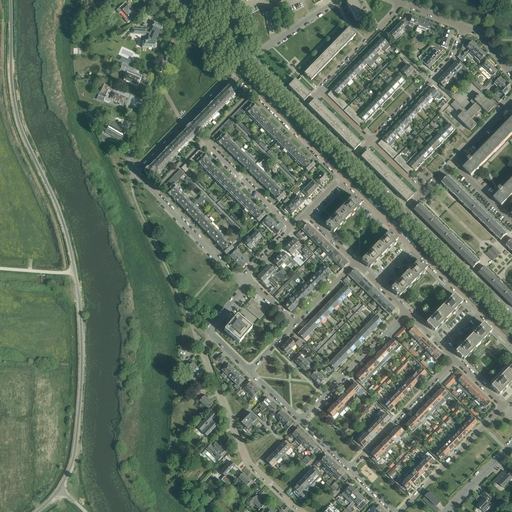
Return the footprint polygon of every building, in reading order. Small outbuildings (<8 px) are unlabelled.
[(233,0),(234,1),(234,0),(237,0),(239,2),(242,0),(254,0),(259,11),(264,9),(265,13),(271,11),(270,5),(280,0),(281,0),(280,0),(295,0),(300,9),(318,0),(233,0)] [(359,6),(359,5),(356,0),(350,0),(346,2),(356,21),(365,17),(360,8),(362,7),(361,5),(359,6)] [(119,8),(116,10),(119,14),(122,11),(127,17),(124,19),(127,23),(130,21),(138,15),(126,1),(119,8)] [(111,8),(104,14),(107,17),(114,11),(111,8)] [(417,26),(418,26),(420,20),(412,17),(410,20),(408,19),(406,17),(404,19),(409,24),(410,23),(408,25),(413,27),(414,24),(414,25),(417,26)] [(395,28),(400,33),(407,25),(409,24),(404,19),(395,28)] [(418,26),(417,28),(425,31),(426,29),(428,23),(420,20),(418,26)] [(133,28),(132,30),(138,30),(137,34),(146,35),(146,33),(149,34),(147,38),(149,39),(148,39),(148,40),(148,41),(146,41),(145,41),(143,41),(143,42),(142,42),(142,48),(145,48),(156,49),(156,43),(155,43),(155,41),(160,30),(161,30),(163,26),(154,22),(152,26),(153,27),(152,30),(151,30),(150,33),(146,31),(146,30),(133,28)] [(433,34),(436,26),(428,23),(426,29),(429,30),(429,33),(433,34)] [(356,35),(349,28),(334,43),(341,50),(347,43),(348,45),(350,43),(349,42),(356,35)] [(395,28),(389,34),(396,40),(397,42),(402,37),(401,37),(403,36),(400,33),(395,28)] [(442,37),(444,38),(450,41),(453,33),(445,30),(442,37)] [(446,49),(450,41),(444,38),(442,43),(441,46),(432,43),(431,46),(436,48),(439,49),(442,51),(443,50),(444,48),(446,49)] [(382,39),(377,44),(382,49),(385,52),(390,46),(388,45),(382,39)] [(461,61),(463,59),(469,54),(476,46),(472,41),(467,39),(464,46),(466,47),(469,50),(467,51),(464,53),(465,54),(461,57),(460,56),(458,58),(461,61)] [(334,43),(319,58),(326,65),(332,59),(334,60),(335,58),(334,57),(341,50),(334,43)] [(377,44),(372,49),(377,54),(382,49),(377,44)] [(406,46),(402,50),(407,55),(411,51),(406,46)] [(473,58),(475,56),(481,50),(476,46),(469,54),(473,58)] [(439,54),(442,51),(439,49),(436,48),(435,50),(433,49),(427,55),(435,62),(441,56),(439,54)] [(372,49),(367,54),(375,62),(380,57),(378,55),(377,54),(372,49)] [(475,56),(473,58),(479,64),(481,62),(480,60),(486,55),(483,52),(484,52),(482,49),(481,50),(475,56)] [(367,54),(362,59),(367,64),(370,67),(375,62),(367,54)] [(427,55),(421,61),(423,62),(429,68),(435,62),(427,55)] [(121,56),(118,61),(130,66),(132,61),(121,56)] [(319,72),(326,65),(319,58),(304,74),(306,76),(306,77),(308,78),(311,81),(318,74),(319,75),(321,73),(319,72)] [(362,59),(357,64),(362,69),(367,64),(362,59)] [(481,67),(478,70),(481,73),(483,71),(490,78),(497,72),(487,61),(481,67)] [(456,62),(451,67),(457,73),(458,73),(461,70),(462,69),(464,66),(463,65),(460,62),(458,64),(456,62)] [(128,70),(130,66),(123,63),(120,70),(127,73),(123,80),(137,87),(141,79),(140,78),(142,75),(128,70)] [(357,64),(352,69),(357,74),(359,76),(364,71),(362,69),(357,64)] [(407,65),(401,71),(407,77),(413,71),(407,65)] [(464,66),(462,69),(469,76),(472,73),(469,71),(464,66)] [(456,74),(457,73),(451,67),(447,71),(453,77),(453,78),(456,75),(456,74)] [(352,69),(347,75),(352,80),(357,74),(352,69)] [(447,71),(442,76),(448,82),(449,83),(452,80),(451,79),(453,77),(447,71)] [(347,75),(342,80),(347,85),(352,80),(347,75)] [(399,76),(394,81),(400,87),(403,84),(405,81),(399,76)] [(446,84),(448,82),(442,76),(437,81),(444,88),(447,84),(446,84)] [(500,88),(505,83),(503,81),(503,80),(500,77),(494,84),(496,87),(497,86),(500,88)] [(391,78),(386,83),(389,86),(395,92),(397,89),(398,89),(400,87),(394,81),(391,78)] [(295,79),(288,87),(295,93),(294,95),(295,96),(297,95),(304,102),(310,95),(295,79)] [(492,82),(489,79),(482,87),(484,89),(489,84),(492,82)] [(342,80),(337,85),(342,90),(347,85),(342,80)] [(229,86),(218,97),(225,104),(234,95),(232,93),(238,86),(232,81),(228,85),(229,86)] [(122,106),(122,104),(123,105),(123,104),(124,103),(125,100),(126,98),(108,90),(108,91),(106,90),(108,86),(101,83),(98,91),(100,92),(98,95),(105,98),(104,101),(109,103),(111,99),(121,104),(120,105),(122,106)] [(506,83),(505,83),(500,88),(499,90),(505,95),(508,92),(507,92),(511,88),(506,83)] [(337,85),(332,90),(334,92),(334,93),(337,95),(342,90),(337,85)] [(389,86),(384,91),(390,97),(393,95),(393,94),(395,92),(389,86)] [(432,88),(427,93),(432,98),(434,100),(437,97),(440,99),(443,95),(438,90),(436,92),(432,88)] [(384,91),(379,96),(385,102),(387,100),(388,99),(388,100),(390,97),(384,91)] [(427,93),(422,98),(427,103),(432,98),(427,93)] [(467,112),(464,110),(460,114),(457,118),(470,131),(476,125),(470,119),(475,115),(477,116),(478,114),(477,113),(482,108),(487,114),(493,108),(479,94),(476,98),(476,97),(475,98),(475,99),(474,99),(473,98),(470,101),(473,105),(467,112)] [(495,94),(492,97),(498,103),(500,100),(495,94)] [(379,96),(374,101),(380,107),(383,105),(383,104),(385,102),(379,96)] [(211,118),(225,104),(218,97),(213,102),(212,102),(208,106),(209,106),(204,111),(211,118)] [(422,98),(417,103),(422,108),(424,110),(429,105),(427,103),(422,98)] [(330,114),(320,104),(315,99),(308,106),(315,113),(313,114),(315,116),(317,115),(323,121),(330,114)] [(455,100),(450,105),(460,114),(464,110),(455,100)] [(374,101),(369,106),(375,112),(377,110),(378,110),(380,107),(374,101)] [(417,103),(412,108),(417,113),(422,108),(417,103)] [(252,104),(250,106),(248,108),(246,110),(246,111),(256,121),(262,115),(256,109),(257,108),(252,104)] [(369,106),(364,112),(370,118),(373,115),(375,112),(369,106)] [(412,108),(407,114),(412,118),(417,113),(412,108)] [(189,125),(198,133),(198,132),(211,118),(204,111),(190,125),(190,124),(189,125)] [(364,112),(359,117),(361,119),(364,122),(365,123),(367,120),(368,120),(370,118),(364,112)] [(345,129),(330,114),(323,121),(330,127),(329,129),(330,131),(332,129),(338,136),(345,129)] [(407,114),(402,119),(407,123),(412,118),(407,114)] [(256,121),(266,131),(272,125),(262,115),(256,121)] [(467,165),(463,168),(466,171),(469,173),(471,176),(475,173),(475,172),(480,167),(511,134),(511,118),(510,120),(476,155),(472,159),(470,157),(468,160),(470,162),(468,164),(467,165)] [(402,119),(397,124),(402,129),(405,131),(410,126),(407,123),(402,119)] [(108,120),(103,129),(106,130),(105,132),(113,137),(115,134),(122,138),(126,131),(108,120)] [(239,125),(245,131),(247,130),(240,123),(239,125)] [(397,124),(392,129),(397,134),(400,136),(405,131),(402,129),(397,124)] [(449,124),(444,129),(450,135),(452,133),(455,130),(449,124)] [(187,127),(195,136),(198,133),(189,125),(187,127)] [(266,131),(276,141),(283,135),(272,125),(266,131)] [(195,136),(187,127),(186,128),(187,129),(173,143),(180,149),(194,136),(195,137),(195,136)] [(242,135),(243,133),(237,127),(235,129),(242,135)] [(441,127),(436,132),(439,134),(445,140),(447,138),(450,135),(444,129),(441,127)] [(347,144),(354,151),(361,144),(345,129),(338,136),(345,142),(344,144),(345,145),(347,144)] [(392,129),(387,134),(392,139),(397,134),(392,129)] [(247,130),(245,131),(252,138),(254,136),(247,130)] [(249,142),(250,140),(243,133),(242,135),(249,142)] [(221,136),(216,141),(220,145),(221,144),(227,150),(233,144),(223,134),(221,136)] [(387,134),(382,139),(385,142),(387,144),(387,145),(389,147),(395,142),(392,139),(387,134)] [(439,134),(434,139),(440,145),(442,143),(445,140),(439,134)] [(293,146),(283,135),(276,141),(287,152),(293,146)] [(431,137),(426,142),(429,144),(435,150),(437,148),(440,145),(434,139),(431,137)] [(233,144),(227,150),(237,160),(243,153),(245,151),(235,142),(233,144)] [(180,149),(173,143),(168,148),(168,147),(164,151),(164,152),(159,157),(166,163),(180,149)] [(260,143),(259,144),(266,151),(267,149),(260,143)] [(429,144),(424,150),(430,156),(432,153),(435,150),(429,144)] [(287,152),(297,162),(303,156),(293,146),(287,152)] [(255,148),(262,155),(264,153),(257,147),(255,148)] [(383,165),(367,150),(361,157),(367,164),(366,165),(368,167),(369,166),(376,172),(383,165)] [(424,150),(419,155),(425,161),(427,158),(430,156),(424,150)] [(243,153),(237,160),(248,171),(254,164),(254,163),(256,161),(245,151),(243,153)] [(275,157),(269,151),(267,152),(274,159),(275,157)] [(416,152),(411,157),(414,160),(420,166),(422,164),(422,163),(425,161),(419,155),(416,152)] [(203,154),(198,159),(196,161),(197,161),(207,171),(213,165),(207,159),(208,158),(203,154)] [(270,163),(272,161),(265,155),(263,156),(270,163)] [(308,172),(313,166),(315,165),(310,160),(309,161),(303,156),(297,162),(298,162),(308,172)] [(157,173),(166,163),(159,157),(148,168),(147,167),(143,171),(149,177),(155,171),(157,173)] [(411,157),(406,163),(408,165),(411,168),(413,170),(415,171),(417,168),(420,166),(414,160),(411,157)] [(259,181),(265,175),(254,164),(248,171),(249,171),(259,181)] [(282,164),(281,165),(287,172),(289,170),(282,164)] [(207,171),(217,181),(223,175),(213,165),(207,171)] [(398,180),(383,165),(376,172),(382,179),(381,180),(383,182),(384,181),(391,187),(398,180)] [(284,176),(285,174),(278,168),(277,169),(284,176)] [(289,170),(287,172),(294,178),(296,177),(289,170)] [(315,180),(320,185),(328,177),(323,172),(323,173),(320,170),(316,174),(319,177),(315,180)] [(307,172),(305,175),(310,181),(306,185),(307,186),(313,192),(318,187),(316,184),(311,180),(313,178),(307,172)] [(189,176),(196,182),(197,181),(191,174),(189,176)] [(285,174),(284,176),(294,186),(295,185),(292,181),(285,174)] [(227,192),(234,185),(223,175),(217,181),(227,192)] [(275,185),(265,175),(259,181),(269,191),(275,185)] [(448,176),(442,183),(456,197),(463,190),(448,176)] [(192,186),(194,184),(187,178),(186,179),(192,186)] [(497,195),(494,198),(496,201),(499,203),(502,206),(505,202),(510,197),(511,195),(511,179),(503,188),(503,189),(501,187),(499,189),(498,189),(500,192),(498,194),(497,195)] [(413,195),(398,180),(391,187),(398,194),(396,195),(398,197),(399,196),(406,202),(413,195)] [(197,181),(196,182),(202,189),(204,187),(197,181)] [(178,186),(175,183),(173,185),(170,187),(168,190),(166,192),(170,196),(171,195),(177,201),(183,195),(176,188),(178,186)] [(199,193),(200,191),(194,184),(192,186),(199,193)] [(234,185),(227,192),(238,202),(245,196),(234,185)] [(285,195),(275,185),(269,191),(275,197),(274,198),(278,202),(285,195)] [(301,189),(301,191),(302,192),(308,197),(313,192),(307,186),(306,188),(304,186),(301,189)] [(478,205),(463,190),(456,197),(471,212),(478,205)] [(214,204),(207,198),(204,194),(193,205),(186,212),(197,223),(203,216),(194,207),(198,203),(200,205),(205,199),(212,206),(214,204)] [(211,194),(209,196),(216,202),(217,201),(211,194)] [(193,205),(183,195),(177,201),(186,212),(193,205)] [(238,202),(248,212),(255,206),(245,196),(238,202)] [(298,196),(292,202),(297,208),(304,202),(298,196)] [(345,204),(339,210),(347,218),(360,206),(361,204),(353,196),(351,197),(347,202),(345,200),(343,203),(345,204)] [(288,206),(284,210),(287,213),(289,212),(291,214),(297,208),(292,202),(289,199),(285,203),(288,206)] [(217,204),(224,210),(225,209),(219,202),(217,204)] [(414,211),(429,225),(436,218),(421,204),(414,211)] [(478,205),(471,212),(486,226),(492,219),(478,205)] [(220,214),(222,213),(215,206),(213,207),(220,214)] [(260,211),(255,206),(248,212),(249,212),(259,222),(266,215),(261,211),(260,211)] [(333,233),(335,231),(347,218),(339,210),(333,216),(331,215),(329,217),(331,219),(325,225),(333,233)] [(215,225),(206,215),(204,217),(203,216),(197,223),(207,234),(214,227),(213,227),(215,225)] [(230,217),(237,224),(239,222),(232,215),(230,217)] [(262,223),(267,229),(274,222),(268,216),(262,223)] [(450,233),(436,218),(429,225),(444,240),(450,233)] [(227,221),(233,227),(235,226),(228,219),(227,221)] [(486,226),(499,239),(501,241),(507,234),(496,223),(492,219),(486,226)] [(239,222),(237,224),(244,230),(245,229),(239,222)] [(282,229),(281,229),(284,227),(280,223),(277,225),(274,222),(267,229),(271,233),(273,231),(276,234),(282,229)] [(307,223),(301,229),(306,234),(312,228),(307,223)] [(240,234),(241,232),(235,226),(233,227),(240,234)] [(207,234),(217,244),(223,238),(214,227),(207,234)] [(251,232),(253,234),(250,238),(255,242),(261,236),(256,232),(257,230),(255,228),(251,232)] [(312,228),(306,234),(310,238),(316,232),(312,228)] [(388,233),(375,246),(384,254),(389,248),(390,248),(392,246),(391,246),(396,241),(397,240),(392,234),(389,231),(388,233)] [(316,232),(310,238),(315,243),(321,237),(316,232)] [(465,247),(450,233),(444,240),(459,254),(465,247)] [(248,235),(241,243),(246,247),(247,246),(249,248),(250,248),(251,249),(253,246),(253,245),(255,242),(250,238),(248,235)] [(321,237),(315,243),(319,247),(325,241),(321,237)] [(223,238),(217,244),(223,250),(222,250),(226,255),(233,248),(229,244),(223,238)] [(294,239),(290,244),(296,249),(297,250),(300,247),(299,246),(300,245),(297,242),(298,241),(295,238),(294,240),(294,239)] [(319,247),(318,249),(320,251),(321,249),(324,252),(330,245),(325,241),(319,247)] [(291,254),(296,249),(290,244),(285,249),(291,254)] [(323,258),(321,260),(323,262),(326,258),(334,250),(330,245),(324,252),(327,254),(323,258)] [(362,259),(361,260),(363,262),(369,268),(371,267),(376,262),(376,263),(378,260),(384,254),(375,246),(362,259)] [(303,256),(307,260),(312,254),(305,247),(302,250),(304,253),(303,254),(304,255),(303,256)] [(459,254),(473,268),(480,262),(465,247),(459,254)] [(235,262),(242,255),(237,250),(230,257),(235,262)] [(334,250),(326,258),(331,262),(333,260),(339,254),(334,250)] [(287,267),(291,263),(294,266),(295,268),(298,265),(296,263),(293,260),(292,259),(286,253),(284,255),(282,253),(277,257),(284,264),(287,267)] [(235,262),(241,269),(247,263),(249,260),(242,254),(242,255),(235,262)] [(339,254),(333,260),(337,265),(343,259),(339,254)] [(298,265),(300,267),(307,260),(303,256),(300,260),(296,256),(293,260),(296,263),(298,265)] [(281,267),(284,264),(277,257),(273,262),(279,268),(280,266),(281,267)] [(337,265),(332,271),(334,273),(339,267),(342,269),(348,263),(343,259),(337,265)] [(410,268),(404,274),(413,283),(425,270),(427,268),(418,260),(417,262),(412,266),(410,265),(408,267),(410,268)] [(269,277),(273,273),(275,275),(276,273),(269,265),(263,271),(269,277)] [(324,266),(320,270),(326,276),(330,271),(324,266)] [(485,267),(479,273),(491,285),(496,280),(498,279),(485,267)] [(354,269),(349,275),(353,280),(359,274),(354,269)] [(320,270),(315,275),(321,281),(326,276),(320,270)] [(272,295),(276,291),(280,287),(269,277),(263,271),(258,277),(263,282),(266,279),(275,287),(270,292),(272,295)] [(276,273),(275,275),(284,281),(286,279),(284,276),(283,275),(279,272),(277,274),(276,273)] [(359,274),(353,280),(358,284),(364,278),(359,274)] [(392,287),(390,289),(399,297),(400,296),(413,283),(404,274),(398,280),(397,279),(395,281),(396,283),(392,287)] [(315,275),(311,279),(317,285),(321,281),(315,275)] [(310,278),(305,282),(313,290),(317,285),(311,279),(310,278)] [(364,278),(358,284),(362,289),(368,283),(364,278)] [(491,285),(503,297),(510,291),(498,279),(496,280),(491,285)] [(303,281),(299,285),(300,287),(308,294),(313,290),(305,282),(303,281)] [(368,283),(362,289),(367,293),(373,287),(368,283)] [(345,286),(341,290),(347,296),(351,292),(351,291),(345,286)] [(300,287),(296,291),(304,299),(308,294),(300,287)] [(373,287),(367,293),(371,297),(377,291),(373,287)] [(290,295),(299,303),(304,299),(296,291),(295,290),(290,295)] [(341,290),(336,295),(342,300),(347,296),(341,290)] [(377,291),(371,297),(376,302),(382,296),(377,291)] [(511,292),(510,291),(503,297),(511,306),(511,292)] [(452,296),(440,309),(448,317),(454,311),(456,309),(461,304),(462,303),(454,294),(452,296)] [(290,295),(286,299),(289,302),(295,308),(299,303),(290,295)] [(336,295),(332,299),(338,305),(342,300),(336,295)] [(382,296),(376,302),(380,306),(386,300),(382,296)] [(332,299),(328,303),(334,309),(338,305),(332,299)] [(386,300),(380,306),(385,311),(391,305),(386,300)] [(289,302),(284,307),(290,313),(295,308),(289,302)] [(328,303),(324,308),(330,314),(334,309),(328,303)] [(391,305),(385,311),(389,315),(394,311),(395,309),(391,305)] [(324,308),(319,312),(325,318),(330,314),(324,308)] [(448,317),(440,309),(427,322),(426,323),(434,331),(440,325),(441,326),(443,324),(442,323),(448,317)] [(319,312),(315,316),(321,322),(325,318),(319,312)] [(231,319),(227,323),(229,325),(224,330),(239,343),(252,328),(237,315),(232,321),(231,319)] [(315,316),(311,321),(317,327),(321,322),(315,316)] [(376,316),(372,320),(378,326),(382,322),(376,316)] [(372,320),(367,325),(373,330),(378,326),(372,320)] [(311,321),(307,325),(313,331),(317,327),(311,321)] [(475,331),(469,337),(477,346),(490,333),(491,331),(483,323),(477,329),(475,328),(473,330),(475,331)] [(307,325),(302,329),(308,335),(313,331),(307,325)] [(367,325),(363,329),(369,335),(373,330),(367,325)] [(413,327),(408,333),(413,337),(418,332),(416,330),(413,327)] [(302,329),(298,334),(304,340),(308,335),(302,329)] [(363,329),(359,333),(365,339),(369,335),(363,329)] [(413,337),(410,340),(414,345),(417,342),(422,337),(420,334),(420,333),(418,332),(413,337)] [(359,333),(354,338),(360,344),(365,339),(359,333)] [(422,337),(417,342),(420,344),(418,346),(420,348),(422,346),(427,341),(425,339),(422,337)] [(455,352),(463,360),(465,359),(477,346),(469,337),(463,344),(461,342),(459,344),(461,346),(455,352)] [(354,338),(350,342),(356,348),(360,344),(354,338)] [(298,347),(302,344),(297,340),(296,341),(294,339),(292,341),(290,339),(285,343),(291,349),(295,345),(298,347)] [(389,342),(387,344),(395,352),(401,346),(396,341),(395,342),(392,340),(389,343),(389,342)] [(422,346),(420,348),(422,351),(424,349),(427,351),(432,346),(429,343),(427,341),(422,346)] [(350,342),(346,346),(352,352),(356,348),(350,342)] [(285,343),(281,348),(288,355),(293,351),(291,349),(285,343)] [(385,346),(383,349),(390,356),(395,352),(387,344),(385,346)] [(346,346),(342,351),(348,357),(352,352),(346,346)] [(427,351),(424,354),(428,358),(431,355),(437,350),(435,348),(432,346),(427,351)] [(380,352),(378,353),(385,361),(390,356),(383,349),(380,352)] [(431,355),(428,358),(431,360),(433,358),(439,363),(442,359),(439,357),(441,355),(438,352),(437,350),(431,355)] [(342,351),(337,355),(343,361),(348,357),(342,351)] [(300,352),(293,359),(295,361),(295,362),(296,364),(297,364),(299,366),(305,360),(301,356),(302,355),(300,352)] [(376,355),(373,358),(381,366),(385,361),(378,353),(376,355)] [(337,355),(333,360),(339,365),(343,361),(337,355)] [(305,360),(299,366),(300,367),(299,367),(301,369),(301,368),(304,370),(306,372),(314,364),(307,357),(305,360)] [(370,361),(369,363),(376,370),(381,366),(373,358),(371,361),(370,361)] [(329,364),(328,364),(335,370),(339,365),(333,360),(329,364)] [(189,362),(183,368),(188,372),(193,376),(194,375),(198,378),(192,384),(196,387),(204,379),(201,376),(203,373),(192,363),(191,364),(189,362)] [(367,365),(364,368),(372,375),(376,370),(369,363),(367,365)] [(224,365),(220,369),(224,372),(221,375),(224,379),(227,376),(234,369),(228,364),(225,367),(224,365)] [(418,365),(413,370),(416,373),(422,378),(423,376),(426,373),(425,372),(427,371),(422,366),(420,368),(418,365)] [(361,370),(360,372),(367,380),(372,375),(364,368),(362,370),(361,370)] [(227,376),(232,381),(239,374),(234,369),(227,376)] [(313,374),(310,377),(311,377),(310,378),(312,379),(315,381),(322,373),(321,371),(318,373),(314,369),(310,372),(313,374)] [(457,370),(455,373),(459,377),(457,379),(456,380),(460,383),(457,387),(459,389),(459,388),(460,387),(467,380),(457,370)] [(358,374),(355,377),(357,379),(356,380),(359,384),(362,386),(368,380),(367,380),(360,372),(358,374)] [(507,386),(511,381),(511,379),(504,372),(492,385),(490,387),(499,395),(505,389),(507,387),(507,386)] [(322,373),(315,381),(315,382),(316,383),(317,383),(319,385),(327,377),(322,373)] [(414,375),(412,378),(417,383),(420,380),(422,378),(416,373),(414,375)] [(244,380),(239,374),(232,381),(236,384),(234,387),(237,390),(239,387),(238,386),(244,380)] [(414,385),(417,383),(412,378),(410,375),(405,380),(407,382),(413,388),(414,386),(414,385)] [(413,388),(407,382),(405,380),(400,385),(408,392),(410,389),(411,389),(413,388)] [(460,387),(459,388),(464,393),(465,392),(472,385),(467,380),(460,387)] [(247,394),(255,386),(250,382),(243,389),(247,394)] [(351,386),(349,388),(355,394),(357,396),(358,397),(364,391),(356,383),(355,385),(354,384),(352,387),(351,386)] [(400,385),(396,389),(404,397),(405,395),(408,392),(400,385)] [(465,392),(464,393),(469,397),(470,396),(471,395),(476,389),(472,385),(465,392)] [(250,396),(251,395),(254,397),(254,396),(255,397),(257,395),(256,394),(260,391),(255,386),(247,394),(250,396)] [(348,391),(345,393),(350,398),(355,394),(349,388),(348,390),(348,391)] [(438,391),(437,393),(445,401),(451,395),(446,390),(445,391),(442,388),(439,391),(438,391)] [(391,393),(391,394),(399,401),(401,398),(402,399),(404,397),(396,389),(395,389),(391,393)] [(476,389),(471,395),(476,399),(481,394),(476,389)] [(342,396),(340,398),(346,403),(348,406),(353,401),(350,398),(345,393),(342,396)] [(435,395),(432,398),(439,405),(441,406),(445,401),(437,393),(435,395)] [(207,398),(202,394),(197,399),(208,409),(209,408),(210,409),(213,406),(212,405),(213,404),(209,400),(210,399),(208,397),(207,398)] [(387,399),(394,406),(396,404),(399,401),(391,394),(387,398),(387,399)] [(481,394),(476,399),(481,404),(486,398),(481,394)] [(263,400),(259,405),(261,407),(260,409),(261,411),(259,413),(261,415),(259,417),(263,421),(264,420),(263,416),(263,412),(266,408),(272,403),(267,398),(264,401),(263,400)] [(346,403),(340,398),(338,400),(339,400),(336,403),(344,410),(348,406),(346,403)] [(429,400),(428,402),(435,409),(436,411),(441,406),(439,405),(432,398),(429,401),(429,400)] [(486,398),(481,404),(487,410),(490,408),(488,406),(490,403),(486,398)] [(381,405),(386,410),(387,409),(390,411),(392,408),(393,408),(394,406),(387,399),(381,405)] [(426,404),(423,407),(429,412),(430,414),(435,409),(428,402),(426,404)] [(272,416),(271,417),(277,411),(275,409),(277,407),(272,403),(266,408),(271,413),(270,414),(272,416)] [(344,410),(336,403),(333,405),(331,407),(337,412),(339,415),(344,410)] [(337,412),(331,407),(329,409),(330,409),(327,412),(332,417),(337,412)] [(420,410),(418,411),(426,419),(430,414),(429,412),(423,407),(420,410)] [(217,415),(212,411),(197,428),(206,437),(217,426),(213,422),(212,423),(211,422),(217,415)] [(280,421),(285,416),(280,411),(279,413),(277,411),(271,417),(273,419),(275,417),(280,421)] [(417,413),(414,416),(421,423),(422,424),(426,419),(418,411),(417,413)] [(378,416),(385,424),(387,422),(387,421),(390,419),(385,414),(382,412),(378,416)] [(254,426),(259,421),(250,413),(246,418),(253,426),(254,426)] [(377,415),(372,420),(381,428),(383,425),(384,425),(385,424),(378,416),(377,415)] [(474,426),(477,423),(475,421),(476,419),(471,415),(465,421),(467,422),(473,428),(474,426)] [(285,416),(280,421),(279,423),(281,425),(281,426),(283,428),(284,427),(284,428),(284,427),(287,430),(292,425),(289,422),(290,421),(285,416)] [(411,419),(409,421),(417,428),(421,423),(414,416),(411,419)] [(253,426),(246,418),(241,423),(245,427),(243,429),(247,432),(253,426)] [(371,421),(367,424),(368,425),(369,425),(371,427),(376,433),(378,431),(381,428),(372,420),(371,418),(370,420),(371,421)] [(408,423),(405,426),(412,433),(417,428),(409,421),(408,422),(408,423)] [(471,430),(473,428),(467,422),(465,425),(463,427),(468,432),(470,429),(471,430)] [(368,425),(364,430),(372,437),(374,434),(374,435),(376,433),(369,425),(368,425)] [(465,435),(468,432),(463,427),(460,425),(456,430),(464,437),(465,435)] [(400,429),(398,427),(395,430),(395,429),(393,431),(400,438),(401,439),(407,433),(402,428),(400,429)] [(294,437),(296,439),(302,433),(298,428),(290,437),(292,439),(294,437)] [(364,430),(359,434),(367,442),(369,440),(372,437),(364,430)] [(456,430),(451,434),(452,435),(459,441),(461,439),(462,439),(464,437),(456,430)] [(392,433),(389,436),(396,443),(401,439),(400,438),(393,431),(391,433),(392,433)] [(296,439),(295,441),(299,446),(307,437),(302,433),(296,439)] [(359,434),(353,441),(358,447),(360,445),(362,447),(365,444),(367,442),(359,434)] [(203,452),(202,454),(204,456),(205,454),(214,462),(216,464),(218,461),(228,450),(221,444),(222,443),(226,438),(224,435),(218,441),(216,442),(215,443),(214,444),(214,445),(213,445),(211,447),(210,446),(203,452)] [(452,435),(447,439),(454,446),(456,445),(456,444),(459,441),(452,435)] [(392,448),(396,443),(389,436),(386,439),(384,441),(392,448)] [(307,437),(299,446),(304,450),(306,448),(312,442),(307,437)] [(442,444),(449,451),(452,448),(453,448),(454,446),(447,439),(442,444)] [(284,442),(279,447),(285,453),(287,454),(287,455),(294,448),(286,440),(284,442)] [(382,443),(380,445),(387,453),(392,448),(384,441),(382,442),(382,443)] [(316,447),(312,442),(306,448),(308,450),(307,451),(309,452),(311,454),(311,453),(312,454),(314,452),(316,454),(319,450),(316,447)] [(442,444),(438,448),(445,456),(447,454),(449,451),(442,444)] [(377,448),(375,450),(380,455),(383,457),(387,453),(380,445),(377,448)] [(279,447),(274,451),(281,458),(283,455),(285,456),(287,454),(285,453),(279,447)] [(443,458),(445,456),(438,448),(432,455),(436,459),(438,457),(440,460),(443,457),(443,458)] [(375,450),(373,452),(371,455),(373,457),(371,459),(376,464),(383,457),(380,455),(375,450)] [(274,451),(270,456),(276,462),(281,458),(274,451)] [(431,464),(435,460),(427,452),(421,459),(429,466),(431,465),(431,464)] [(319,459),(315,464),(318,467),(321,464),(324,466),(330,460),(325,455),(324,457),(323,455),(320,458),(321,458),(322,459),(321,460),(319,459)] [(271,468),(276,462),(270,456),(265,461),(269,464),(268,465),(271,468)] [(226,465),(220,472),(225,477),(221,480),(228,486),(235,478),(229,473),(235,466),(230,461),(229,463),(224,458),(222,461),(226,465)] [(421,458),(416,463),(419,466),(424,471),(427,468),(429,466),(421,459),(421,458)] [(330,460),(324,466),(322,468),(327,473),(335,464),(330,460)] [(416,463),(412,468),(413,469),(415,470),(420,476),(422,474),(424,471),(419,466),(416,463)] [(340,469),(335,464),(327,473),(331,477),(333,475),(340,469)] [(411,467),(407,472),(415,480),(418,477),(420,476),(415,470),(413,469),(412,468),(411,467)] [(393,468),(387,475),(390,478),(397,471),(393,468)] [(320,478),(320,477),(318,475),(311,469),(307,474),(315,482),(316,482),(320,478)] [(344,474),(340,469),(333,475),(339,481),(341,479),(344,482),(347,478),(344,474)] [(503,488),(511,478),(511,470),(508,475),(504,471),(492,483),(495,486),(498,483),(501,485),(501,486),(503,488)] [(407,472),(402,476),(406,480),(406,479),(411,485),(413,483),(415,480),(407,472)] [(254,483),(243,473),(241,475),(240,476),(238,478),(238,477),(235,480),(238,483),(241,480),(249,488),(254,483)] [(315,482),(307,474),(302,478),(308,485),(310,486),(315,482)] [(409,487),(411,485),(406,479),(406,480),(401,476),(399,478),(401,480),(397,485),(402,490),(404,488),(406,489),(409,486),(409,487)] [(302,478),(298,483),(306,491),(310,486),(308,485),(302,478)] [(298,483),(293,488),(296,490),(293,493),(300,500),(302,498),(307,492),(306,491),(298,483)] [(344,496),(347,499),(355,490),(350,486),(342,494),(344,496)] [(347,499),(346,499),(351,504),(353,501),(359,495),(355,490),(347,499)] [(264,493),(262,491),(256,496),(255,497),(254,497),(253,499),(253,498),(252,499),(251,497),(246,502),(252,508),(255,505),(260,509),(261,508),(263,510),(267,506),(259,499),(264,493)] [(422,499),(427,504),(434,511),(438,511),(439,511),(436,507),(440,502),(429,492),(428,494),(427,493),(424,496),(425,496),(422,499)] [(484,492),(480,496),(484,499),(477,506),(483,511),(485,511),(490,508),(488,506),(490,504),(492,505),(495,502),(492,499),(484,492)] [(362,501),(364,499),(359,495),(353,501),(358,506),(357,507),(357,506),(356,506),(360,510),(361,510),(360,510),(366,504),(366,503),(365,504),(362,501)]
